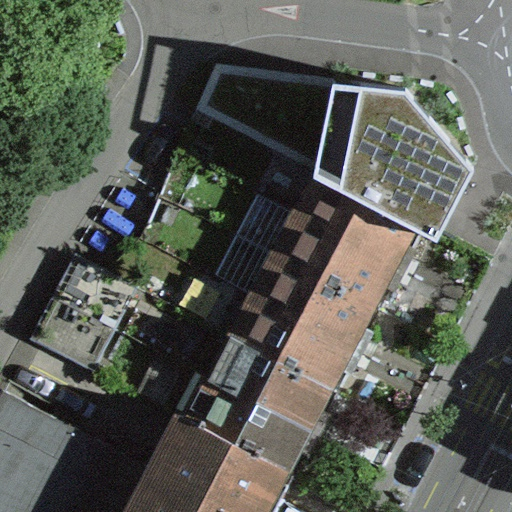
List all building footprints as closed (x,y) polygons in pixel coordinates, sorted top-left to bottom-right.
[(73,55),(87,62),(91,56),(98,43),(91,21),(72,10),(64,25),(73,55)] [(257,67),(228,123),(332,178),(416,222),(443,169),(437,142),(432,118),(379,90),(363,122),(257,67)] [(412,247),(405,243),(416,222),(332,178),(310,219),(402,267),(404,263),(412,247)] [(402,267),(310,219),(289,260),(373,304),(384,283),(392,286),(399,271),(402,267)] [(79,255),(58,297),(115,326),(137,286),(79,255)] [(373,304),(289,260),(267,301),(359,349),(361,345),(370,328),(362,324),(373,304)] [(58,297),(37,338),(94,368),(115,326),(58,297)] [(341,366),(348,370),(357,353),(359,349),(267,301),(246,342),(330,386),(341,366)] [(230,334),(209,375),(224,383),(316,431),(321,422),(327,412),(319,408),(330,386),(246,342),(230,334)] [(316,431),(224,383),(203,425),(282,466),(287,469),(293,457),(298,447),(306,451),(316,431)] [(203,425),(180,413),(152,466),(6,389),(0,399),(0,511),(258,511),(282,466),(203,425)]
